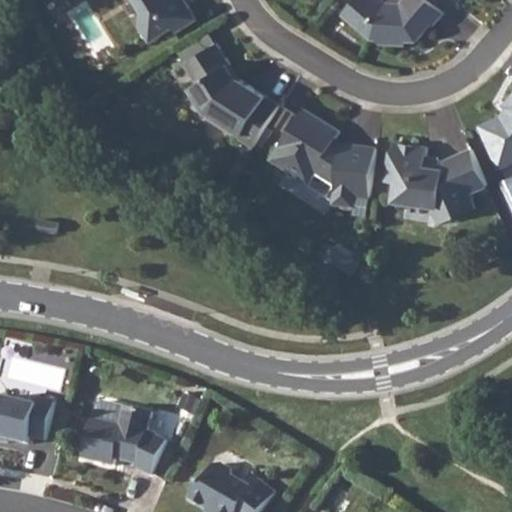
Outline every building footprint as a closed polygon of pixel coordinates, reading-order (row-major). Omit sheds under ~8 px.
[(138,0),(143,7),(139,18),(150,36),(170,24),(174,30),(195,19),(184,0),(138,0)] [(386,0),(354,0),(344,13),(374,37),(377,37),(381,42),(395,42),(399,39),(419,40),(434,22),(436,24),(446,11),(433,0),(387,0),(388,1),(386,0)] [(256,146),(282,104),(240,77),(238,78),(230,67),(233,65),(219,42),(187,63),(200,83),(193,88),(202,101),(214,109),(210,117),(256,146)] [(511,99),(507,105),(511,108),(511,112),(508,117),(505,114),(504,116),(483,125),(502,165),(511,161),(511,99)] [(372,196),(379,147),(348,143),(348,144),(344,144),(336,140),(342,131),(304,107),(272,158),(310,182),(318,169),(338,182),(336,201),(356,204),(357,194),(372,196)] [(489,183),(474,148),(446,160),(428,158),(430,146),(395,141),(390,179),(400,180),(397,199),(434,204),(441,205),(448,220),(478,207),(471,192),(489,183)] [(41,218),(39,228),(56,231),(58,221),(41,218)] [(0,397),(0,436),(31,444),(33,437),(48,441),(58,402),(42,398),(40,404),(8,397),(7,398),(0,397)] [(94,417),(84,457),(117,466),(120,455),(127,457),(126,460),(140,464),(139,468),(154,475),(170,441),(150,432),(155,413),(127,406),(127,407),(105,401),(100,404),(96,418),(94,417)] [(176,433),(176,411),(158,411),(157,433),(176,433)] [(202,480),(191,499),(214,511),(263,511),(278,492),(260,479),(254,487),(235,477),(234,470),(223,464),(216,466),(206,483),(202,480)]
